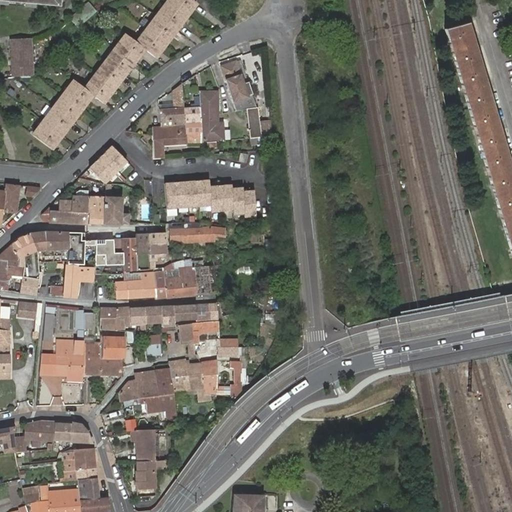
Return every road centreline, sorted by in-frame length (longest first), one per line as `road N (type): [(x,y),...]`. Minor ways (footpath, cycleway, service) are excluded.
road 1 (residential): [(271,23),(283,37),(314,336),(327,373)]
road 2 (residential): [(55,186),(186,62),(252,25),(271,23)]
road 3 (residential): [(0,294),(115,304),(212,299)]
road 4 (tertiary): [(170,511),(283,402),(327,373)]
road 5 (tertiary): [(327,373),(511,330)]
road 6 (residential): [(0,420),(47,413),(90,420),(121,511)]
